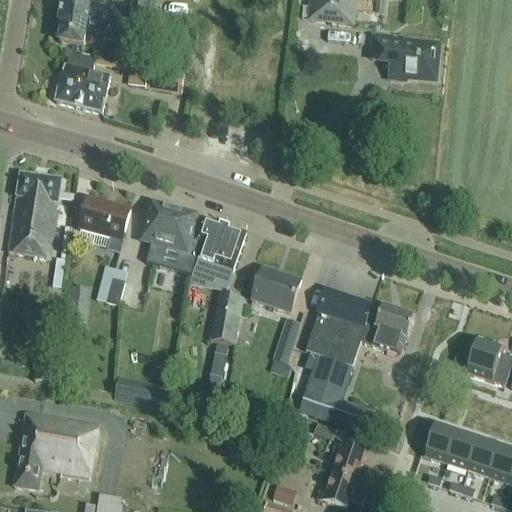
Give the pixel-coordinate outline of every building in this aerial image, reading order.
[(313,0),(311,23),(352,27),(354,0),(313,0)] [(377,0),(376,15),(384,16),(385,0),(377,0)] [(155,25),(158,5),(134,1),(131,21),(155,25)] [(104,37),(108,12),(90,9),(63,5),(60,25),(57,25),(55,39),(60,39),(60,46),(84,50),(86,34),(104,37)] [(391,64),(389,83),(406,84),(407,80),(436,83),(438,62),(433,61),(434,49),(401,46),(402,41),(374,39),(372,63),(391,64)] [(102,118),(111,79),(93,75),(96,62),(80,58),(79,59),(70,56),(67,68),(66,68),(57,106),(102,118)] [(182,99),(186,76),(149,70),(145,93),(182,99)] [(50,262),(62,184),(21,178),(9,256),(50,262)] [(122,244),(131,213),(88,201),(80,232),(122,244)] [(198,218),(151,205),(140,244),(151,247),(146,266),(159,269),(164,250),(187,257),(198,218)] [(244,236),(204,222),(197,244),(203,245),(192,279),(224,289),(228,274),(233,276),(244,236)] [(291,316),(301,284),(263,272),(253,304),(291,316)] [(119,310),(126,285),(113,281),(106,306),(119,310)] [(138,309),(143,289),(130,286),(125,306),(138,309)] [(84,327),(87,293),(66,291),(63,325),(84,327)] [(316,317),(318,317),(305,356),(317,360),(352,372),(361,344),(402,358),(414,322),(383,311),(383,313),(373,310),(373,308),(325,292),(316,317)] [(236,349),(244,302),(219,297),(210,345),(236,349)] [(288,368),(301,328),(287,323),(274,363),(288,368)] [(40,361),(43,334),(31,332),(28,359),(40,361)] [(505,349),(479,341),(468,376),(506,388),(511,370),(511,358),(502,356),(505,349)] [(217,348),(212,369),(225,372),(230,351),(217,348)] [(341,405),(352,372),(317,360),(298,416),(372,441),(380,418),(341,405)] [(464,364),(456,361),(452,373),(460,375),(464,364)] [(49,387),(52,368),(38,366),(35,385),(49,387)] [(121,380),(116,403),(168,413),(173,390),(121,380)] [(90,484),(100,429),(27,416),(15,491),(39,495),(43,473),(62,476),(62,479),(90,484)] [(315,437),(334,444),(338,432),(319,426),(315,437)] [(435,430),(424,465),(446,472),(458,437),(435,430)] [(467,479),(479,444),(458,437),(446,472),(467,479)] [(488,486),(500,451),(479,444),(467,479),(488,486)] [(233,447),(230,461),(242,463),(245,450),(233,447)] [(341,460),(334,478),(367,489),(374,471),(364,467),(366,459),(344,451),(343,451),(336,449),(334,457),(341,460)] [(509,493),(511,484),(511,454),(500,451),(488,486),(509,493)] [(361,508),(367,489),(334,478),(328,497),(321,494),(318,503),(325,505),(343,511),(348,511),(351,505),(361,508)] [(440,491),(442,483),(431,479),(428,487),(440,491)] [(461,498),(464,490),(452,486),(450,494),(461,498)] [(289,494),(277,490),(273,504),(285,508),(289,494)] [(475,494),(464,490),(461,498),(473,502),(475,494)] [(100,496),(97,511),(123,511),(125,499),(100,496)] [(503,511),(506,504),(494,500),(492,508),(503,511)]
